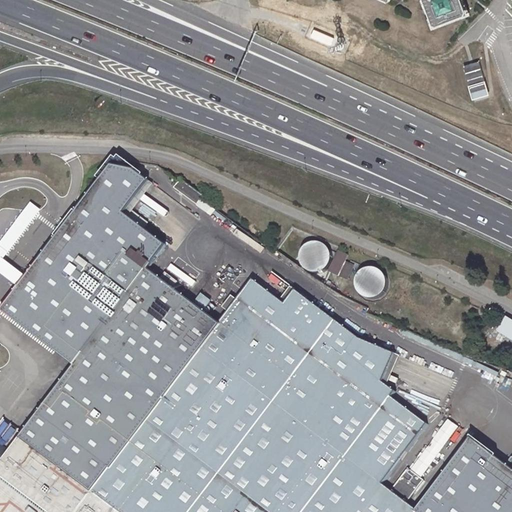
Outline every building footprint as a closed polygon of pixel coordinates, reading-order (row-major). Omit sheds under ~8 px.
[(388,0),(392,2),(392,0),(418,0),(421,1),(432,30),(465,16),(458,0),(388,0)] [(461,66),(472,98),(488,93),(477,61),(461,66)] [(122,172),(98,167),(0,294),(0,320),(61,369),(14,429),(0,447),(0,511),(511,511),(511,467),(503,461),(498,467),(461,440),(406,511),(403,511),(396,506),(412,483),(396,471),(378,493),(372,487),(418,429),(380,401),(383,395),(372,387),(385,357),(347,339),(281,291),(271,304),(239,279),(207,323),(159,289),(161,286),(149,277),(147,280),(138,273),(135,271),(154,247),(111,214),(136,182),(122,172)] [(173,189),(195,202),(199,195),(177,182),(173,189)] [(30,203),(0,241),(0,267),(43,213),(30,203)] [(326,265),(327,259),(326,253),(323,248),(318,245),(312,244),(306,245),(301,248),(298,253),(296,259),(297,265),(301,270),(306,273),(312,274),(317,273),(322,270),(326,265)] [(348,255),(337,251),(328,273),(346,281),(353,265),(345,262),(348,255)] [(384,289),(385,283),(384,278),(381,273),(376,269),(370,268),(364,269),(359,272),(356,277),(354,283),(355,289),(359,294),(364,297),(370,299),(375,298),(380,294),(384,289)] [(511,321),(503,315),(493,331),(511,342),(511,321)] [(419,477),(456,427),(446,419),(408,469),(419,477)]
